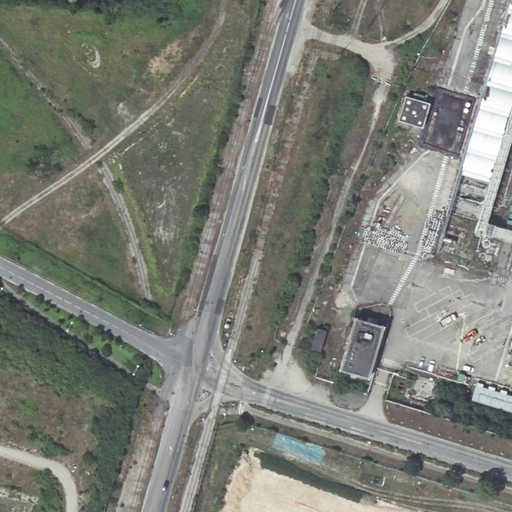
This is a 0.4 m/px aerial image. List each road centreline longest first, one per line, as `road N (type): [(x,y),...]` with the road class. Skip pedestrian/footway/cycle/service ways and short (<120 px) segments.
road 1 (tertiary): [(190,366),(295,0)]
road 2 (tertiary): [(190,366),(511,473)]
road 3 (track): [(0,226),(166,96),(207,48),(225,0)]
road 4 (tertiary): [(0,266),(190,366)]
road 5 (tertiary): [(149,511),(190,366)]
